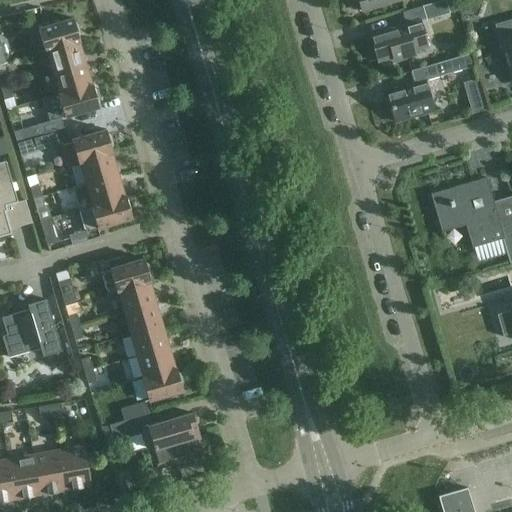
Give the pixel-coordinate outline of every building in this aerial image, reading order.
[(358,0),(362,12),(400,0),(358,0)] [(449,14),(444,0),(443,0),(422,6),(426,20),(449,14)] [(482,3),(476,0),(466,0),(462,6),(475,14),(482,3)] [(45,52),(46,51),(78,41),(78,42),(79,41),(78,37),(80,34),(77,24),(74,22),(73,18),(38,29),(45,52)] [(420,20),(390,28),(369,35),(377,62),(392,58),(397,61),(412,57),(411,56),(414,51),(428,47),(420,20)] [(511,81),(511,37),(500,41),(511,82),(511,81)] [(46,51),(52,73),(85,63),(78,42),(78,41),(46,51)] [(424,81),(475,66),(471,53),(411,71),(414,83),(386,92),(395,122),(433,111),(424,81)] [(52,73),(59,94),(91,85),(91,84),(85,63),(52,73)] [(0,74),(0,87),(0,88),(9,85),(5,73),(0,74)] [(479,83),(464,87),(472,114),(487,110),(479,83)] [(59,94),(57,94),(64,117),(99,107),(97,103),(99,99),(97,90),(93,88),(92,84),(91,84),(91,85),(59,94)] [(12,98),(9,85),(0,88),(4,100),(12,98)] [(36,125),(40,137),(64,130),(60,118),(36,125)] [(64,130),(40,137),(43,148),(67,141),(64,130)] [(78,163),(79,163),(79,162),(111,152),(111,153),(112,153),(111,149),(113,145),(110,136),(107,134),(105,130),(71,140),(78,163)] [(79,162),(79,163),(85,184),(117,174),(111,153),(111,152),(79,162)] [(5,161),(0,162),(0,236),(11,234),(5,211),(7,211),(5,206),(17,202),(5,161)] [(72,188),(79,210),(124,196),(117,174),(85,184),(72,188)] [(488,196),(490,192),(486,178),(430,194),(440,228),(462,222),(470,226),(476,247),(504,238),(493,200),(490,201),(488,196)] [(29,187),(33,199),(41,197),(38,185),(29,187)] [(85,232),(97,229),(131,218),(130,214),(132,211),(129,201),(126,199),(125,195),(124,196),(79,210),(85,232)] [(41,197),(33,199),(36,211),(45,209),(41,197)] [(39,221),(46,245),(58,242),(51,218),(39,221)] [(116,292),(117,291),(149,281),(149,282),(150,282),(149,277),(151,274),(148,265),(144,263),(143,259),(121,265),(119,257),(98,263),(98,264),(100,264),(108,292),(107,293),(107,294),(115,291),(116,292)] [(69,279),(57,282),(64,306),(76,303),(69,279)] [(123,313),(155,303),(149,282),(149,281),(117,291),(123,313)] [(29,310),(1,318),(6,335),(2,337),(8,358),(40,348),(42,356),(61,351),(46,300),(27,305),(29,310)] [(123,313),(129,335),(162,325),(155,303),(123,313)] [(511,304),(511,305),(511,310),(497,315),(503,336),(511,333),(511,304)] [(67,316),(71,328),(79,326),(76,314),(67,316)] [(129,335),(136,356),(168,347),(162,325),(129,335)] [(83,338),(79,326),(71,328),(74,340),(83,338)] [(136,356),(142,378),(174,369),(174,368),(168,347),(136,356)] [(80,360),(84,372),(92,369),(88,357),(80,360)] [(175,368),(174,368),(174,369),(142,378),(141,378),(148,401),(182,391),(181,387),(183,383),(180,374),(177,372),(175,368)] [(96,382),(92,369),(84,372),(87,384),(96,382)] [(7,389),(3,393),(11,402),(16,398),(7,389)] [(123,421),(147,414),(144,402),(120,409),(123,421)] [(60,404),(49,405),(51,416),(62,414),(60,404)] [(49,405),(38,407),(40,418),(51,416),(49,405)] [(10,411),(0,412),(0,417),(1,424),(12,422),(10,411)] [(192,413),(153,425),(149,413),(147,414),(123,421),(108,425),(113,440),(142,431),(148,451),(198,436),(192,413)] [(148,451),(153,470),(176,464),(178,469),(193,465),(191,459),(204,455),(198,436),(148,451)] [(83,446),(57,451),(64,491),(90,486),(83,446)] [(40,495),(64,491),(57,451),(32,455),(40,495)] [(32,455),(8,460),(15,500),(40,495),(32,455)] [(0,502),(15,500),(8,460),(0,460),(0,502)] [(473,511),(467,488),(438,497),(442,511),(473,511)]
